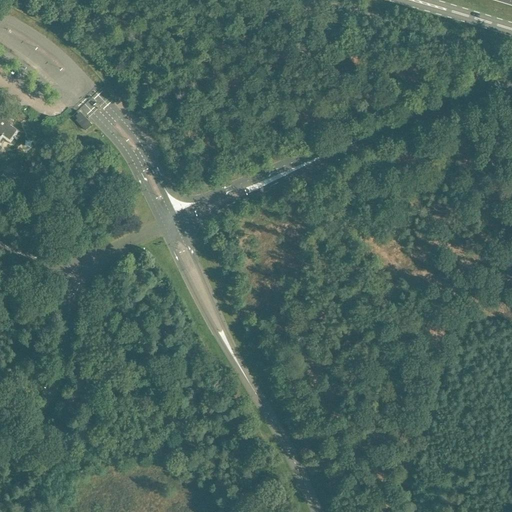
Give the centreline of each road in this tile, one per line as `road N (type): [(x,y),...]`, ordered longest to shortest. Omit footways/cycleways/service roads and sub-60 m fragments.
road 1 (unclassified): [(170,220),(467,95),(511,92)]
road 2 (unclassified): [(312,511),(170,220)]
road 3 (unclassified): [(0,439),(50,389),(70,286),(91,257),(170,220)]
road 4 (unclassified): [(170,220),(126,135),(92,95),(0,27)]
